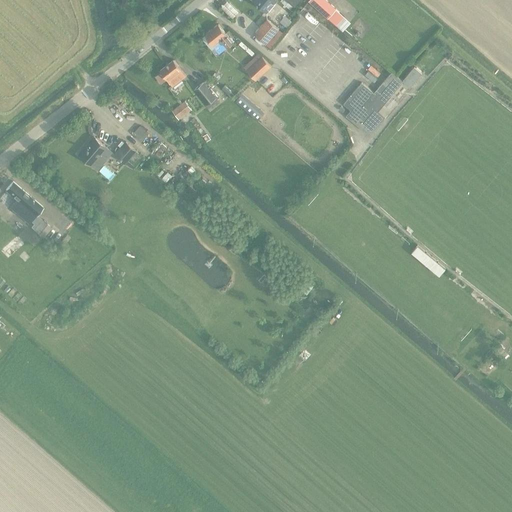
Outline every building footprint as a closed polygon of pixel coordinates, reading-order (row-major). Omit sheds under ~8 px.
[(267,11),(275,0),(253,0),(261,7),(262,7),(267,11)] [(310,0),(328,17),(332,21),(339,13),(335,9),(325,0),(310,0)] [(286,17),(281,23),(286,28),(291,22),(286,17)] [(254,34),(265,44),(271,48),(284,33),(278,28),(267,19),(254,34)] [(220,39),(224,43),(227,47),(233,43),(218,24),(205,35),(213,45),(220,39)] [(247,70),(256,80),(272,66),(262,56),(247,70)] [(160,70),(167,79),(173,87),(186,76),(184,73),(173,59),(160,70)] [(415,65),(403,80),(410,86),(422,72),(415,65)] [(359,85),(344,103),(355,112),(351,118),(366,131),(373,130),(386,116),(379,110),(403,80),(400,77),(398,75),(392,71),(391,72),(373,93),(371,95),(359,85)] [(216,98),(204,82),(194,90),(206,105),(216,98)] [(225,85),(222,88),(228,94),(231,91),(225,85)] [(172,110),(179,119),(192,110),(185,101),(172,110)] [(133,132),(139,137),(146,129),(140,124),(133,132)] [(79,154),(92,166),(97,170),(107,159),(102,154),(107,148),(94,136),(89,142),(90,143),(87,147),(86,146),(79,154)] [(125,163),(127,160),(136,166),(143,157),(135,151),(136,150),(126,142),(115,154),(125,163)] [(29,223),(43,207),(13,181),(6,189),(17,199),(11,207),(14,210),(12,212),(14,213),(16,211),(29,223)] [(34,229),(44,237),(52,227),(42,219),(34,229)] [(8,259),(25,244),(17,235),(0,251),(8,259)] [(18,256),(26,264),(32,258),(24,250),(18,256)]
